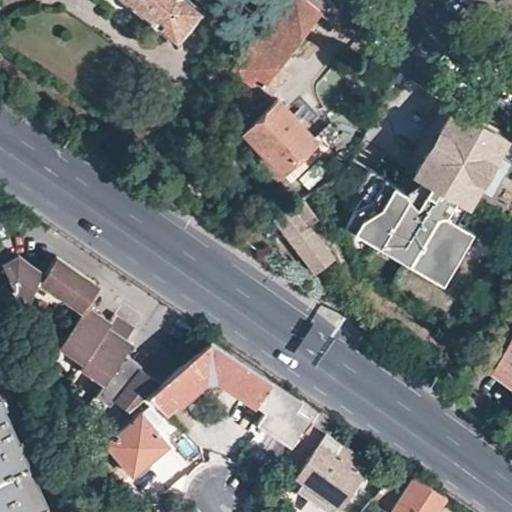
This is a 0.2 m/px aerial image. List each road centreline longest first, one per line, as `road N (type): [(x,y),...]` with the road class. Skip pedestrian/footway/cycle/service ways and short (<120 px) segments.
road 1 (primary): [(511,499),(0,143)]
road 2 (residential): [(0,203),(164,314),(142,347)]
road 3 (unknown): [(434,38),(353,193)]
road 4 (secondary): [(377,0),(511,84)]
